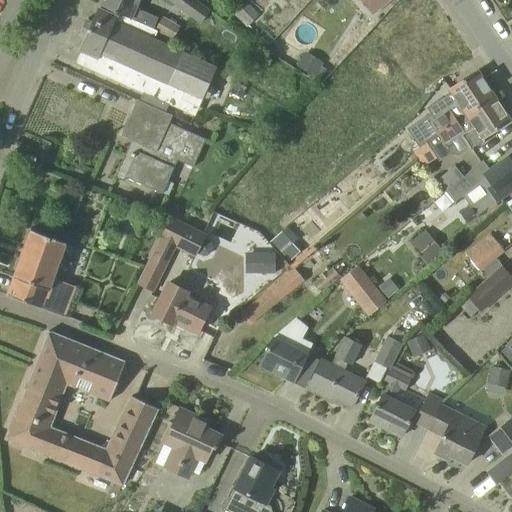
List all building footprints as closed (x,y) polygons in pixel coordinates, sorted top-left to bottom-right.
[(152,29),(157,18),(136,8),(138,0),(102,0),(100,5),(152,29)] [(196,0),(171,0),(200,22),(210,11),(196,0)] [(361,0),(372,14),(388,0),(361,0)] [(421,0),(398,16),(436,73),(469,51),(435,0),(421,0)] [(214,66),(115,21),(117,16),(98,9),(92,23),(87,21),(89,19),(87,18),(79,36),(81,37),(82,34),(86,36),(79,51),(82,52),(77,63),(192,114),(200,95),(205,98),(210,88),(205,86),(214,66)] [(161,16),(154,29),(157,31),(172,39),(179,26),(161,16)] [(338,61),(365,85),(398,49),(372,25),(338,61)] [(305,50),(296,65),(314,76),(321,65),(323,62),(305,50)] [(434,119),(432,120),(430,121),(436,132),(439,131),(492,93),(477,71),(452,87),(455,91),(427,108),(434,119)] [(462,134),(471,147),(473,149),(485,141),(483,138),(510,120),(492,93),(439,131),(447,143),(462,134)] [(193,166),(205,139),(169,122),(173,115),(137,99),(121,135),(140,144),(137,151),(128,147),(114,177),(123,181),(126,176),(161,192),(177,159),(193,166)] [(447,143),(439,131),(436,132),(424,140),(436,159),(437,160),(452,150),(456,156),(471,147),(462,134),(447,143)] [(36,151),(46,155),(51,143),(41,139),(36,151)] [(424,166),(427,165),(436,159),(424,140),(412,147),(424,166)] [(511,160),(509,155),(490,169),(483,160),(464,176),(445,191),(455,202),(463,196),(469,205),(459,212),(468,223),(477,217),(476,215),(496,201),(497,203),(511,192),(511,160)] [(171,219),(162,238),(175,244),(195,254),(204,235),(171,219)] [(308,225),(301,231),(309,240),(319,231),(314,225),(308,225)] [(64,274),(67,265),(59,261),(65,244),(31,229),(7,295),(64,316),(76,286),(52,277),(55,270),(64,274)] [(444,252),(425,230),(409,242),(428,266),(444,252)] [(480,270),(503,249),(489,233),(465,253),(480,270)] [(260,273),(274,273),(274,253),(260,253),(260,273)] [(147,263),(138,283),(153,291),(163,271),(147,263)] [(369,316),(387,301),(358,265),(340,280),(369,316)] [(480,311),(511,283),(511,276),(502,265),(466,296),(480,311)] [(333,268),(315,283),(319,289),(322,292),(340,277),(333,268)] [(389,277),(378,286),(388,298),(398,289),(389,277)] [(281,278),(260,295),(270,307),(291,290),(281,278)] [(197,332),(207,308),(183,296),(185,293),(165,284),(152,313),(172,323),(174,320),(197,332)] [(259,366),(293,383),(311,343),(301,338),(307,327),(295,318),(272,337),(259,366)] [(401,343),(405,334),(394,328),(389,337),(386,335),(373,360),(389,368),(390,369),(402,343),(401,343)] [(107,399),(125,363),(48,332),(6,439),(127,485),(157,408),(131,396),(110,449),(61,430),(51,427),(68,384),(107,399)] [(423,333),(406,341),(413,357),(430,350),(423,333)] [(352,364),(362,343),(344,335),(330,364),(320,359),(307,389),(326,399),(328,396),(351,408),(363,381),(342,370),(347,361),(352,364)] [(511,341),(500,351),(511,362),(511,361),(511,341)] [(491,366),(487,383),(488,384),(505,387),(506,388),(510,370),(491,366)] [(387,381),(369,421),(401,437),(413,411),(393,401),(398,389),(404,392),(411,378),(390,369),(389,368),(383,379),(387,381)] [(429,431),(442,402),(428,395),(415,424),(429,431)] [(441,437),(434,453),(446,459),(448,455),(467,464),(485,424),(442,402),(429,431),(441,437)] [(217,447),(221,435),(199,425),(202,418),(180,408),(167,441),(177,445),(168,467),(187,476),(194,454),(208,459),(213,446),(217,447)] [(503,454),(511,446),(511,416),(489,435),(503,454)] [(511,453),(487,472),(496,484),(499,482),(510,497),(511,497),(511,453)] [(259,511),(261,510),(253,506),(257,499),(267,504),(275,487),(269,484),(276,470),(251,457),(227,508),(235,511),(259,511)] [(363,511),(366,505),(350,497),(343,511),(326,511),(324,511),(323,511),(363,511)]
